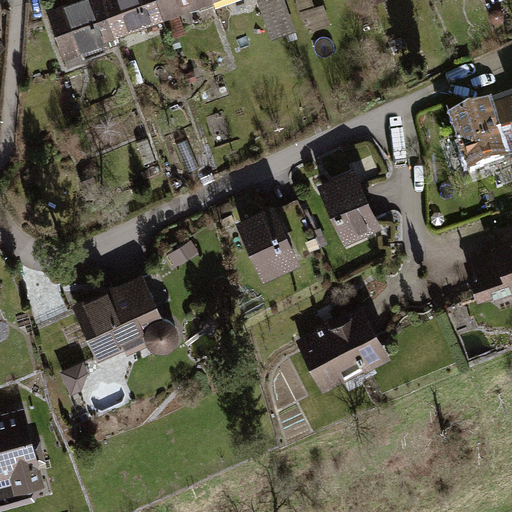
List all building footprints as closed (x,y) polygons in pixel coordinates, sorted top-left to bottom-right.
[(93,0),(85,0),(41,16),(58,61),(109,42),(93,0)] [(153,0),(93,0),(109,42),(162,23),(153,0)] [(213,0),(153,0),(162,23),(215,4),(213,0)] [(260,0),(272,37),(297,29),(287,0),(260,0)] [(511,104),(499,108),(511,150),(511,104)] [(511,150),(499,108),(448,125),(464,178),(511,163),(511,150)] [(353,173),(318,189),(344,246),(379,230),(353,173)] [(272,212),(235,230),(262,285),(299,267),(272,212)] [(511,301),(511,244),(492,252),(494,257),(464,267),(479,312),(511,301)] [(144,281),(76,308),(100,366),(168,338),(144,281)] [(368,313),(297,344),(318,391),(389,361),(368,313)] [(82,361),(61,369),(72,395),(93,386),(82,361)] [(22,414),(0,419),(0,501),(41,491),(22,414)]
